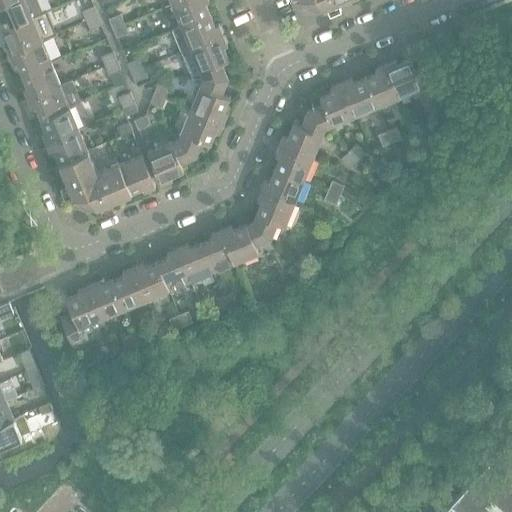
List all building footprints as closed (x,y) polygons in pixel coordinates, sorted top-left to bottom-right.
[(31,16),(24,0),(7,0),(0,3),(0,21),(3,28),(31,16)] [(209,13),(205,1),(206,0),(177,0),(171,3),(180,25),(209,13)] [(308,9),(312,0),(305,0),(303,6),(308,9)] [(338,0),(312,0),(308,9),(315,11),(318,4),(324,6),(338,0)] [(98,15),(93,5),(82,10),(86,20),(98,15)] [(124,23),(120,13),(108,18),(112,28),(124,23)] [(222,33),(218,23),(214,24),(209,13),(180,25),(172,29),(181,51),(222,33)] [(102,24),(98,15),(86,20),(90,29),(102,24)] [(41,39),(31,16),(3,28),(8,40),(4,41),(9,52),(41,39)] [(128,32),(124,23),(112,28),(116,37),(128,32)] [(228,58),(224,45),(227,44),(222,33),(181,51),(192,77),(201,77),(227,77),(221,61),(228,58)] [(50,61),(41,39),(9,52),(13,62),(17,61),(21,72),(50,61)] [(117,60),(113,51),(101,55),(105,65),(117,60)] [(143,67),(139,57),(127,62),(131,72),(143,67)] [(421,86),(415,71),(410,57),(397,63),(396,59),(385,63),(398,96),(421,86)] [(120,70),(117,60),(105,65),(109,74),(120,70)] [(60,84),(50,61),(21,72),(27,85),(23,86),(27,96),(60,84)] [(398,96),(385,63),(375,68),(376,71),(365,76),(377,105),(398,96)] [(439,94),(427,66),(415,71),(421,86),(426,99),(439,94)] [(147,77),(143,67),(131,72),(135,82),(147,77)] [(377,105),(365,76),(353,81),(351,77),(340,82),(354,115),(377,105)] [(223,109),(229,96),(221,92),(227,77),(201,77),(189,107),(223,120),(227,110),(223,109)] [(354,115),(340,82),(330,86),(332,90),(319,95),(322,103),(307,109),(325,128),(354,115)] [(166,97),(170,88),(157,83),(154,92),(166,97)] [(68,105),(60,84),(27,96),(32,107),(35,106),(40,117),(68,105)] [(134,101),(130,92),(118,96),(122,106),(134,101)] [(162,106),(166,97),(154,92),(150,101),(162,106)] [(80,101),(69,106),(68,105),(40,117),(45,129),(41,130),(46,141),(78,127),(89,123),(80,101)] [(138,110),(134,101),(122,106),(126,115),(138,110)] [(209,142),(215,130),(218,131),(223,120),(189,107),(177,137),(195,155),(202,140),(209,142)] [(312,157),(325,128),(307,109),(300,125),(293,122),(287,134),(284,133),(279,144),(312,157)] [(150,124),(146,114),(134,119),(138,129),(150,124)] [(132,131),(128,122),(117,126),(121,136),(132,131)] [(402,138),(397,126),(387,130),(392,142),(402,138)] [(87,150),(78,127),(46,141),(50,151),(54,150),(59,162),(87,150)] [(392,142),(387,130),(378,134),(383,146),(392,142)] [(180,161),(195,155),(177,137),(147,150),(160,183),(172,178),(170,174),(183,169),(180,161)] [(303,179),(312,157),(279,144),(275,154),(279,156),(274,167),(303,179)] [(365,153),(356,144),(349,151),(358,160),(365,153)] [(130,191),(118,162),(96,171),(87,150),(59,162),(73,196),(79,198),(76,205),(88,210),(91,203),(96,205),(130,191)] [(358,160),(349,151),(341,158),(351,167),(358,160)] [(155,185),(141,153),(118,162),(130,191),(142,186),(144,190),(155,185)] [(294,202),(303,179),(274,167),(269,179),(265,178),(261,188),(294,202)] [(340,194),(344,185),(332,180),(328,189),(340,194)] [(284,224),(294,202),(261,188),(257,199),(261,200),(252,220),(270,237),(277,222),(284,224)] [(336,204),(340,194),(328,189),(324,199),(336,204)] [(255,244),(270,237),(252,220),(233,228),(231,224),(221,229),(234,261),(257,251),(255,244)] [(234,261),(221,229),(210,233),(212,237),(200,242),(212,271),(234,261)] [(212,271),(200,242),(189,247),(187,243),(176,248),(189,280),(212,271)] [(189,280),(176,248),(166,252),(168,255),(156,260),(168,289),(189,280)] [(312,264),(303,255),(295,262),(304,271),(312,264)] [(168,289),(156,260),(144,265),(142,262),(131,266),(145,299),(168,289)] [(304,271),(295,262),(288,269),(297,279),(304,271)] [(145,299),(131,266),(121,270),(123,274),(111,279),(123,308),(145,299)] [(123,308),(111,279),(100,284),(98,280),(87,285),(103,323),(104,323),(101,317),(123,308)] [(103,323),(87,285),(77,289),(79,293),(66,298),(72,312),(81,333),(103,323)] [(237,303),(232,291),(223,295),(228,307),(237,303)] [(228,307),(223,295),(213,300),(218,311),(228,307)] [(2,305),(0,305),(0,317),(0,318),(13,312),(9,302),(2,305)] [(188,310),(178,314),(183,326),(192,322),(188,310)] [(84,339),(81,333),(72,312),(60,317),(72,344),(84,339)] [(183,326),(178,314),(169,318),(174,330),(183,326)] [(148,341),(143,329),(134,333),(139,345),(148,341)] [(139,345),(134,333),(124,337),(129,349),(139,345)] [(32,359),(28,349),(20,352),(23,362),(32,359)] [(35,366),(26,370),(30,380),(40,376),(35,366)] [(0,422),(13,417),(6,399),(0,401),(0,422)] [(242,409),(233,401),(220,417),(229,425),(242,409)] [(52,409),(49,402),(38,406),(41,414),(52,409)] [(0,444),(21,436),(13,417),(0,422),(0,444)] [(511,511),(511,432),(438,511),(511,511)]
